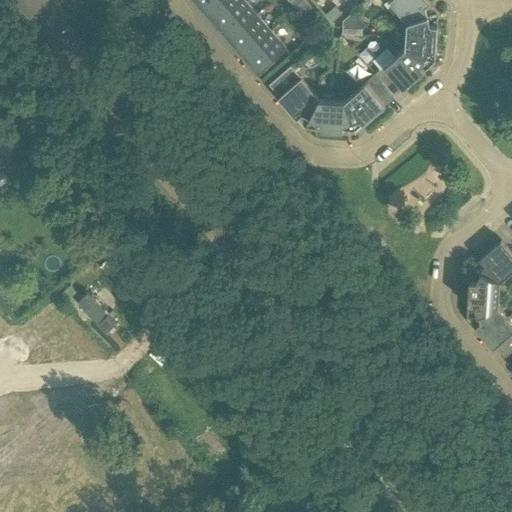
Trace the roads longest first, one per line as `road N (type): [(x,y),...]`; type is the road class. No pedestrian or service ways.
road 1 (residential): [(434,511),(368,417),(27,0)]
road 2 (residential): [(170,0),(295,146),(316,154),(364,153),(434,97)]
road 3 (residential): [(511,398),(441,312),(453,242),(511,190)]
road 4 (residential): [(123,393),(31,487)]
